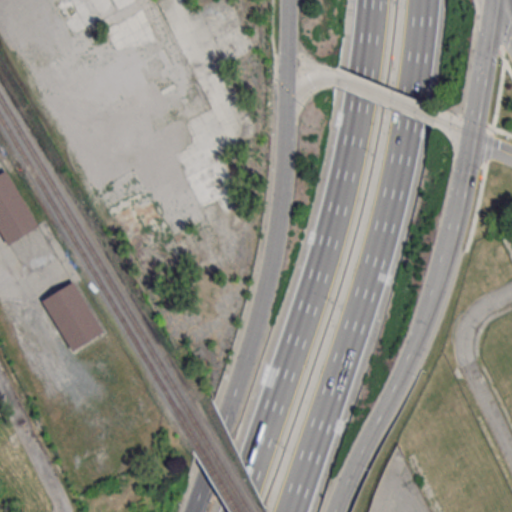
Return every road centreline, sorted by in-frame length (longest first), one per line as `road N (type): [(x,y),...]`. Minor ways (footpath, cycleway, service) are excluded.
road 1 (motorway): [(280,511),(369,246),(390,164),(413,0)]
road 2 (motorway): [(360,0),(336,165),(229,511)]
road 3 (tertiary): [(285,0),(285,171),(274,253),(193,511)]
road 4 (tertiary): [(327,507),(422,322),(469,137)]
road 5 (residential): [(65,511),(0,382)]
road 6 (tertiary): [(469,137),(490,0)]
road 7 (residential): [(511,462),(461,349)]
road 8 (residential): [(443,121),(332,72)]
